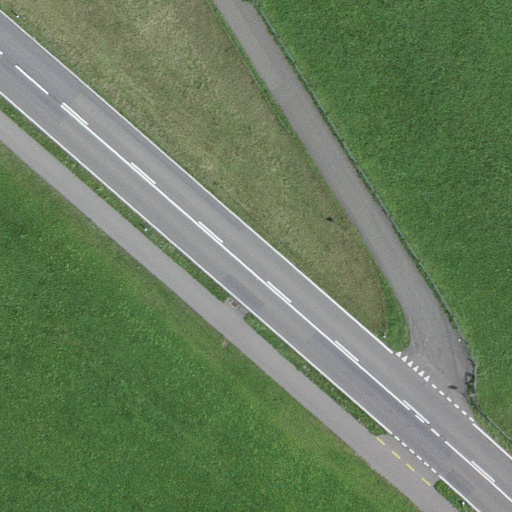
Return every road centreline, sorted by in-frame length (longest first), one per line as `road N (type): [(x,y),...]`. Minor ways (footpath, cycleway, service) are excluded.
road 1 (secondary): [(416,414),(0,52)]
road 2 (residential): [(235,0),(439,334),(437,378),(416,414)]
road 3 (secondary): [(511,503),(416,414)]
